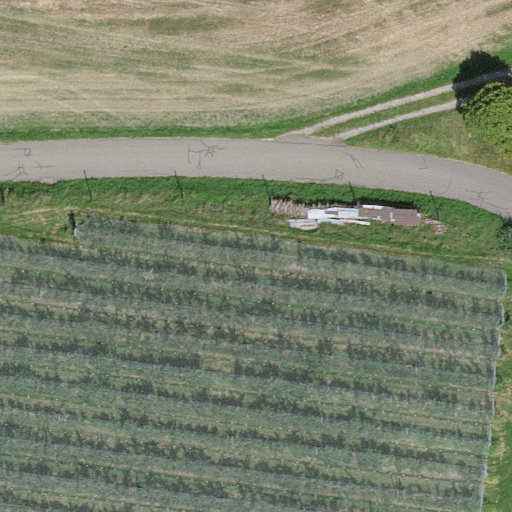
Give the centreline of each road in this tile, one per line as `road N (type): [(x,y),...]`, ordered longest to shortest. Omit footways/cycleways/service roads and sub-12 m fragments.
road 1 (unclassified): [(511,195),(333,162),(0,166)]
road 2 (track): [(333,162),(511,83)]
